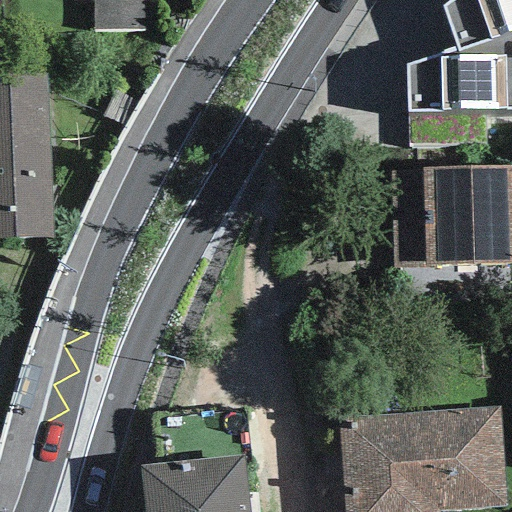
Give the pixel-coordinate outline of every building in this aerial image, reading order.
[(71,0),(72,2),(92,2),(92,31),(145,31),(145,5),(164,5),(163,0),(71,0)] [(511,0),(450,0),(441,6),(457,51),(511,33),(511,0)] [(511,110),(511,33),(457,51),(406,64),(407,113),(511,110)] [(46,71),(0,72),(0,239),(53,238),(46,71)] [(511,165),(390,169),(393,268),(511,264),(511,165)] [(338,417),(343,511),(438,511),(505,507),(498,407),(338,417)] [(246,511),(240,456),(138,467),(142,511),(246,511)]
